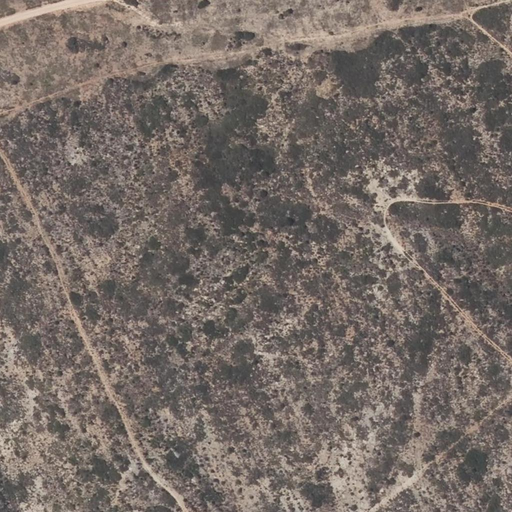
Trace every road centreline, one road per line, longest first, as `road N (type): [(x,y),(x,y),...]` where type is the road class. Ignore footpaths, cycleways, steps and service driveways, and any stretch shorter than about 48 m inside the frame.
road 1 (track): [(0,115),(152,63),(500,0)]
road 2 (track): [(0,153),(54,251),(65,310),(141,460),(183,511)]
road 3 (track): [(511,361),(398,245),(390,215),(395,200),(409,199),(475,198),(511,210)]
road 4 (track): [(381,511),(511,395)]
